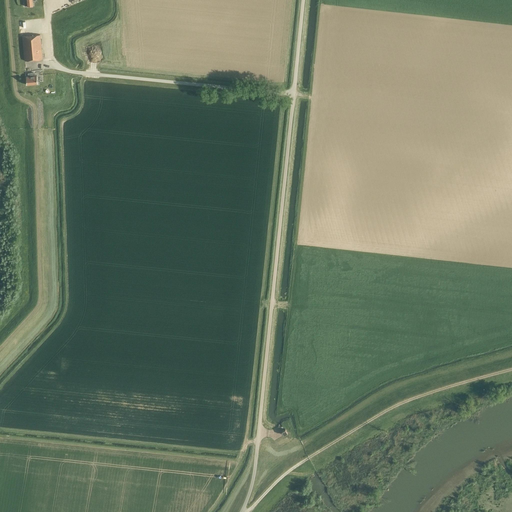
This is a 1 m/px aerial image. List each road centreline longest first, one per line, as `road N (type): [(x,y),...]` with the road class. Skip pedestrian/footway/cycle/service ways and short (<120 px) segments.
road 1 (unclassified): [(244,511),(253,499),(304,0)]
road 2 (track): [(0,349),(40,305),(36,109),(15,89),(7,0)]
road 3 (track): [(253,499),(326,446),(410,401),(511,370)]
